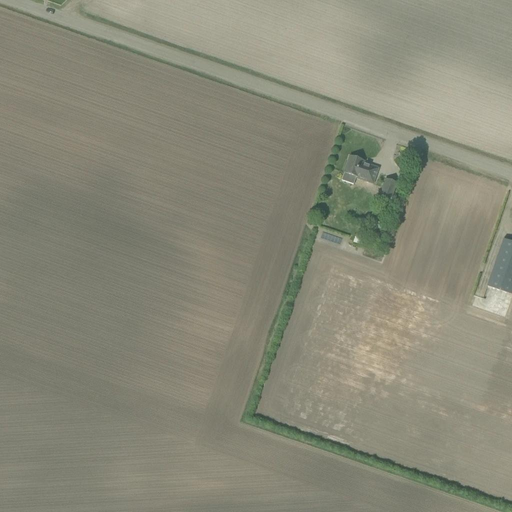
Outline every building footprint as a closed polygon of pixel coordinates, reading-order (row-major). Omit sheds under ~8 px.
[(346,166),(343,173),(344,173),(355,177),(365,181),(364,182),(373,185),(375,178),(378,169),(370,166),(369,167),(362,165),(363,162),(360,160),(359,159),(354,157),(353,158),(349,157),(346,166)] [(391,201),(397,184),(385,180),(379,197),(391,201)] [(385,275),(465,300),(486,235),(487,233),(496,206),(478,200),(476,206),(473,210),(470,207),(473,198),(466,195),(461,202),(463,194),(433,185),(430,196),(425,195),(429,182),(423,180),(412,213),(404,211),(397,235),(402,238),(399,245),(394,243),(391,253),(397,255),(395,261),(393,264),(389,262),(385,275)] [(365,216),(364,219),(366,222),(369,224),(372,222),(373,219),(372,216),(369,215),(365,216)] [(355,236),(352,244),(360,247),(363,238),(355,236)] [(487,287),(511,295),(511,243),(503,240),(487,287)] [(511,333),(316,265),(302,306),(315,320),(319,319),(324,336),(329,323),(334,328),(329,333),(332,336),(328,340),(330,343),(340,334),(345,349),(330,362),(328,355),(321,362),(308,357),(300,380),(293,378),(263,406),(287,414),(288,412),(511,490),(511,333)]
